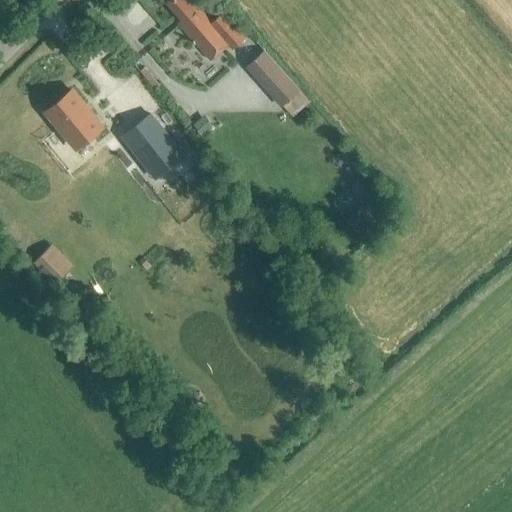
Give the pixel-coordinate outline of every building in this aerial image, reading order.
[(178,25),(207,58),(225,43),(231,49),(245,37),(223,13),(211,23),(193,2),(190,5),(185,0),(169,0),(165,3),(181,22),(178,25)] [(281,105),(299,90),(264,50),(246,66),(281,105)] [(72,91),(46,112),(77,149),(102,128),(72,91)] [(182,152),(150,111),(121,134),(153,175),(182,152)] [(388,197),(398,191),(389,175),(378,181),(388,197)] [(51,245),(33,262),(54,283),(72,266),(51,245)]
